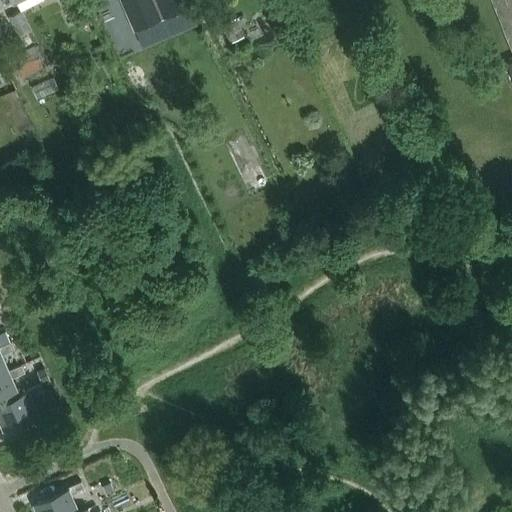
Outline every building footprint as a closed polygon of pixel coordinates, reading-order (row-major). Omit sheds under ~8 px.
[(79,0),(61,0),(72,22),(86,15),(79,0)] [(122,0),(135,28),(190,3),(188,0),(122,0)] [(511,0),(491,0),(511,47),(511,60),(506,63),(511,76),(511,0)] [(22,9),(8,15),(17,33),(30,26),(22,9)] [(236,17),(222,24),(230,42),(244,35),(236,17)] [(245,135),(233,140),(247,170),(259,164),(245,135)] [(0,375),(9,372),(9,370),(2,355),(16,348),(12,340),(0,345),(0,375)] [(9,372),(0,375),(0,404),(20,395),(12,378),(26,372),(22,364),(9,370),(9,372)] [(45,367),(38,370),(42,382),(50,379),(45,367)] [(20,395),(0,404),(0,420),(5,430),(39,415),(31,396),(45,390),(42,382),(27,389),(28,392),(20,395)] [(59,406),(50,411),(54,421),(64,416),(59,406)] [(68,488),(34,503),(37,511),(79,511),(72,494),(86,488),(82,480),(68,486),(68,488)] [(111,482),(103,485),(106,492),(114,489),(111,482)]
